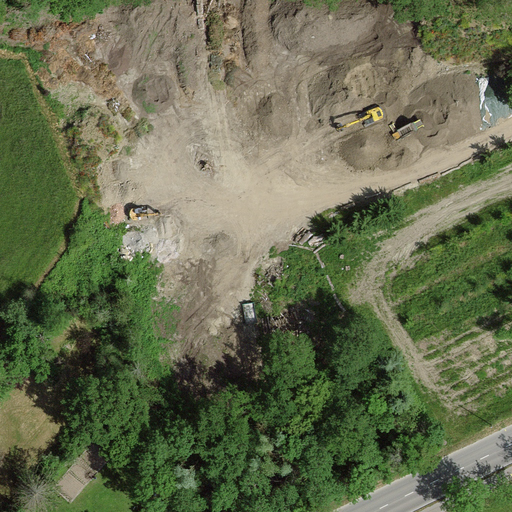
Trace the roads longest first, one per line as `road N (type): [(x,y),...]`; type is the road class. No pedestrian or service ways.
road 1 (track): [(511,126),(401,176),(293,209)]
road 2 (tertiary): [(511,444),(374,511)]
